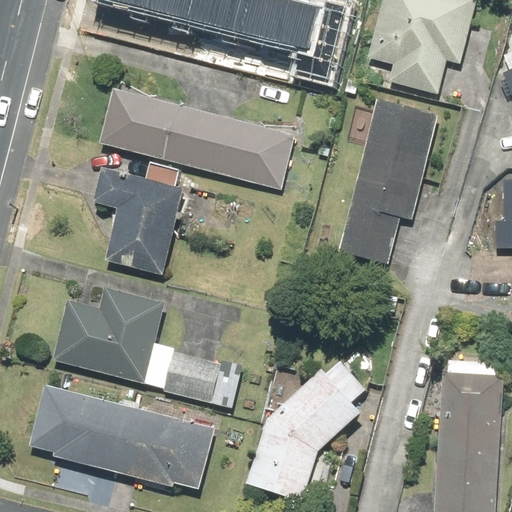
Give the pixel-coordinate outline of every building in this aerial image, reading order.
[(284,0),(103,0),(102,3),(298,53),(293,71),(325,79),(344,7),(326,2),(324,10),(284,0)] [(438,97),(446,69),(456,73),(478,0),(379,0),(366,44),(397,54),(389,83),(438,97)] [(511,80),(500,88),(511,105),(511,80)] [(121,90),(106,145),(294,195),(309,140),(121,90)] [(437,110),(389,97),(344,257),(392,271),(437,110)] [(99,200),(124,207),(113,264),(167,279),(183,197),(130,181),(130,186),(103,178),(99,200)] [(100,285),(96,308),(66,302),(54,364),(152,384),(170,298),(100,285)] [(511,511),(511,498),(511,365),(446,362),(439,511),(511,511)] [(336,443),(372,409),(334,371),(276,427),(258,487),(317,505),(336,443)] [(56,381),(38,451),(211,495),(229,425),(56,381)]
